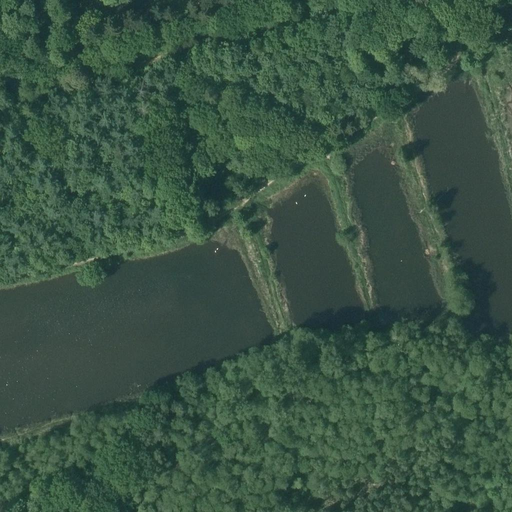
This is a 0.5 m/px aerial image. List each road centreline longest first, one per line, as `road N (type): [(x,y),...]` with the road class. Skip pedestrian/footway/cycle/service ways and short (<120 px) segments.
road 1 (track): [(461,0),(459,53),(449,68),(210,223),(0,279)]
road 2 (track): [(0,106),(348,0)]
road 3 (secondary): [(0,40),(130,0)]
